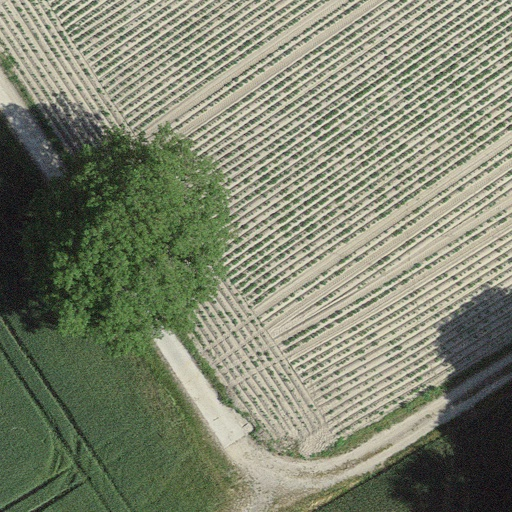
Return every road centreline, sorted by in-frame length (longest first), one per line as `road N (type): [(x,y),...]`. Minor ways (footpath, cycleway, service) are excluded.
road 1 (track): [(0,83),(270,492)]
road 2 (track): [(235,511),(511,341)]
